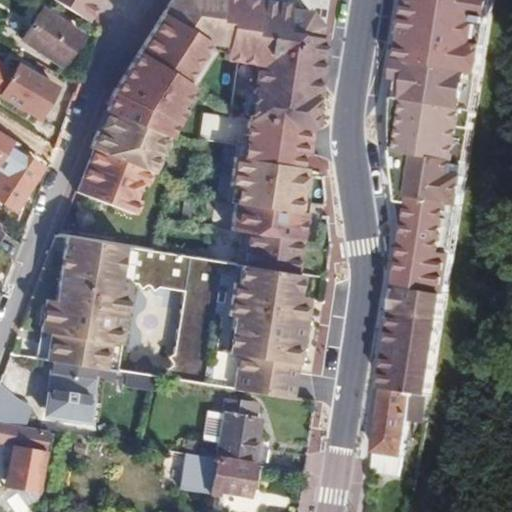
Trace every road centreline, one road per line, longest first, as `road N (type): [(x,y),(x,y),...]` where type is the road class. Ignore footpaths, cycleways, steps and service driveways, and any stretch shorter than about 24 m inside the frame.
road 1 (secondary): [(332,511),(367,274),(351,157),(369,0)]
road 2 (residential): [(0,332),(104,57),(141,0)]
